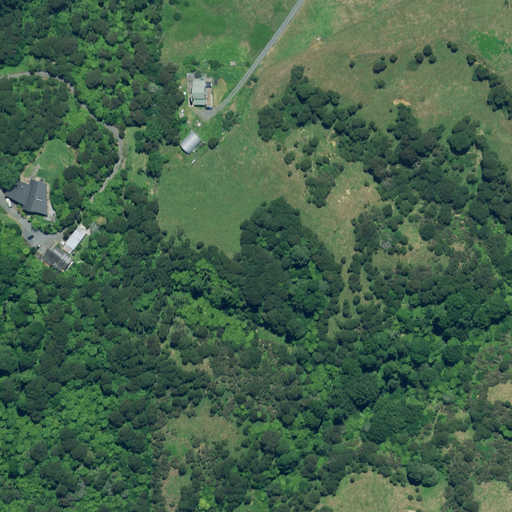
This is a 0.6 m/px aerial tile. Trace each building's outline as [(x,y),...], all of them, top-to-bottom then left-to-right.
[(211,81),(196,81),(196,105),(210,105),(211,81)] [(204,141),(194,131),(181,144),(190,154),(204,141)] [(22,181),(6,195),(26,205),(25,210),(50,214),(54,189),(52,189),(52,184),(33,180),(33,183),(22,181)] [(88,233),(80,226),(63,248),(71,255),(88,233)] [(75,259),(53,244),(43,259),(64,274),(75,259)]
